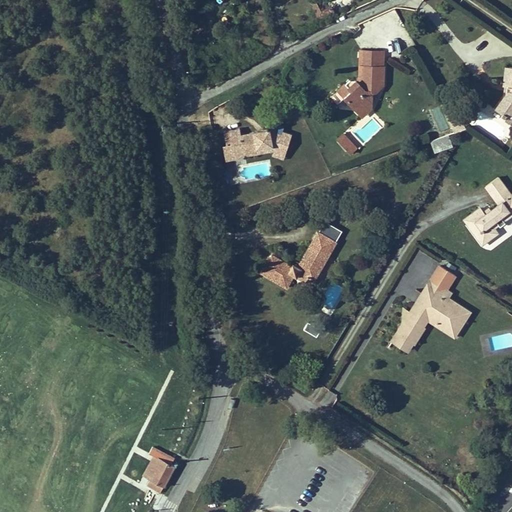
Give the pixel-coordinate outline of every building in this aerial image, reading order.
[(329,0),(316,0),(311,2),(318,17),(334,10),(329,0)] [(355,107),(372,108),(373,92),(377,92),(384,85),(384,67),(384,52),(362,51),(361,66),(365,66),(364,81),(360,85),(357,82),(356,80),(351,81),(347,85),(355,94),(349,101),(355,107)] [(511,66),(511,67),(509,86),(508,91),(507,92),(506,94),(506,95),(507,98),(498,110),(503,114),(502,116),(505,117),(506,116),(508,117),(507,118),(508,118),(511,114),(511,113),(511,66)] [(349,101),(355,94),(347,85),(340,91),(349,101)] [(440,106),(431,109),(440,132),(448,129),(440,106)] [(363,116),(372,108),(355,107),(363,116)] [(266,125),(264,129),(276,134),(277,129),(266,125)] [(276,134),(264,129),(257,131),(257,134),(252,135),(251,132),(234,136),(232,129),(216,132),(220,150),(236,147),(238,157),(265,152),(265,154),(277,158),(285,137),(276,134)] [(345,134),(342,138),(344,141),(341,145),(346,151),(355,144),(345,134)] [(436,152),(453,146),(450,135),(432,141),(436,152)] [(346,151),(350,155),(358,148),(355,144),(346,151)] [(238,158),(238,157),(236,147),(220,150),(216,151),(219,162),(238,158)] [(265,154),(263,158),(275,163),(277,158),(265,154)] [(484,215),(482,213),(479,209),(464,220),(467,224),(471,222),(479,232),(475,235),(482,245),(494,236),(495,229),(492,224),(501,217),(504,221),(511,215),(511,195),(499,178),(485,188),(493,199),(500,194),(504,198),(500,201),(501,203),(490,211),(484,215)] [(501,217),(492,224),(495,229),(496,229),(504,222),(504,221),(501,217)] [(467,224),(475,235),(479,232),(471,222),(467,224)] [(294,276),(297,277),(300,273),(314,281),(337,242),(319,232),(298,267),(294,265),(293,267),(273,255),(262,273),(287,288),(294,276)] [(446,300),(441,297),(445,291),(430,281),(421,295),(425,297),(418,307),(414,305),(409,314),(402,310),(401,324),(390,342),(406,351),(411,343),(413,345),(423,330),(421,329),(425,322),(427,319),(438,326),(445,328),(451,325),(456,319),(463,322),(468,314),(446,300)] [(446,300),(450,294),(445,291),(441,297),(446,300)] [(421,295),(414,305),(418,307),(425,297),(421,295)] [(310,317),(303,329),(316,336),(323,324),(310,317)] [(452,339),(463,322),(456,319),(451,325),(445,328),(438,326),(427,319),(425,322),(452,339)] [(488,338),(491,351),(511,345),(511,336),(511,332),(488,338)] [(144,475),(151,478),(161,460),(154,456),(144,475)] [(160,493),(174,466),(162,459),(161,460),(151,478),(147,485),(160,493)]
